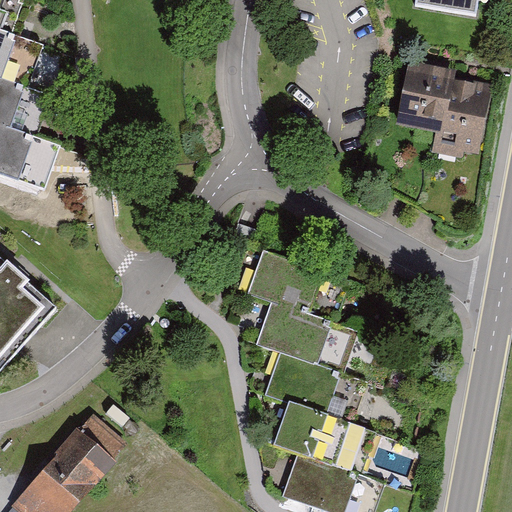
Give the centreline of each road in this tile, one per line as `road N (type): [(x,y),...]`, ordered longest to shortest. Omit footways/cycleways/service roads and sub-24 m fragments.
road 1 (residential): [(19,406),(116,333),(226,178),(256,158)]
road 2 (residential): [(499,302),(256,158)]
road 3 (tertiary): [(499,302),(463,511)]
road 4 (residential): [(256,158),(241,93),(251,0)]
